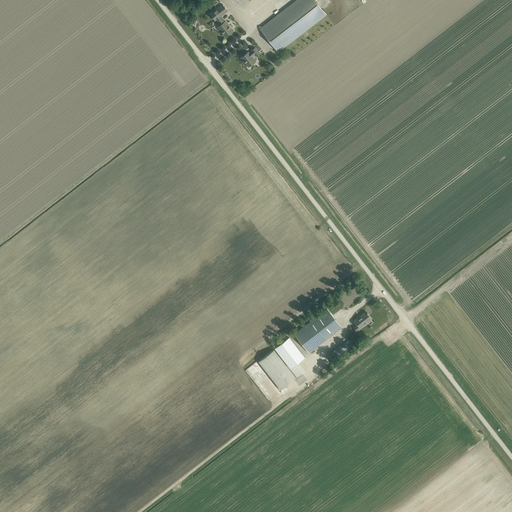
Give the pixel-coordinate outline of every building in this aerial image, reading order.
[(326,14),(322,9),(314,0),(297,0),(290,6),(290,5),(289,5),(284,9),(285,10),(260,29),(274,47),(278,51),(326,14)] [(215,20),(216,20),(220,25),(217,27),(225,36),(233,30),(225,21),(221,16),(227,11),(222,4),(210,14),(215,20)] [(256,56),(260,53),(255,47),(251,50),(249,53),(248,51),(241,57),(248,66),(255,61),(251,55),(254,53),(256,56)] [(309,352),(341,327),(327,308),(294,333),(309,352)] [(362,325),(371,318),(365,311),(353,320),(356,324),(353,327),(357,332),(364,326),(362,325)] [(295,363),(304,356),(289,337),(275,348),(289,368),(296,376),(302,372),(295,363)] [(332,360),(348,347),(344,342),(328,354),(332,360)] [(295,378),(273,349),(258,361),(280,389),(295,378)]
